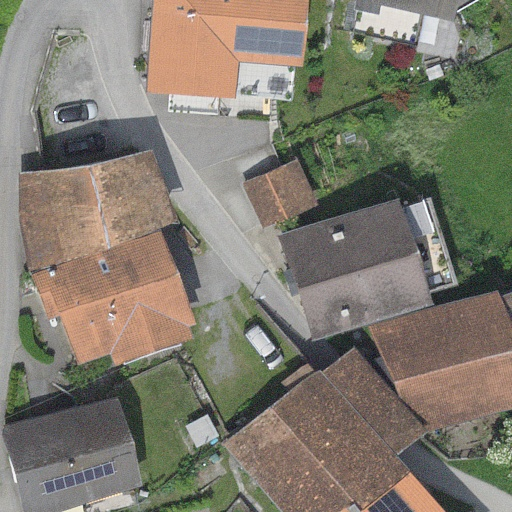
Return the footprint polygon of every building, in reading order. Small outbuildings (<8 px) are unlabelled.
[(306,0),(154,0),(148,92),(235,98),(238,63),(302,67),(306,0)] [(355,0),(353,11),(378,16),(380,7),(454,22),(456,13),(474,0),(355,0)] [(86,167),(21,174),(18,223),(31,276),(158,230),(178,223),(150,150),(86,167)] [(297,161),(244,184),(263,228),(316,205),(297,161)] [(398,199),(279,235),(311,341),(431,305),(427,293),(453,285),(427,200),(401,208),(398,199)] [(158,230),(31,276),(48,321),(59,316),(78,366),(108,355),(113,368),(192,339),(188,327),(193,325),(158,230)] [(496,293),(369,327),(414,435),(511,409),(511,292),(498,298),(496,293)] [(320,371),(229,446),(284,511),(442,511),(407,470),(396,456),(402,451),(417,439),(344,351),(327,364),(320,371)] [(117,397),(5,429),(28,511),(48,511),(142,486),(117,397)]
